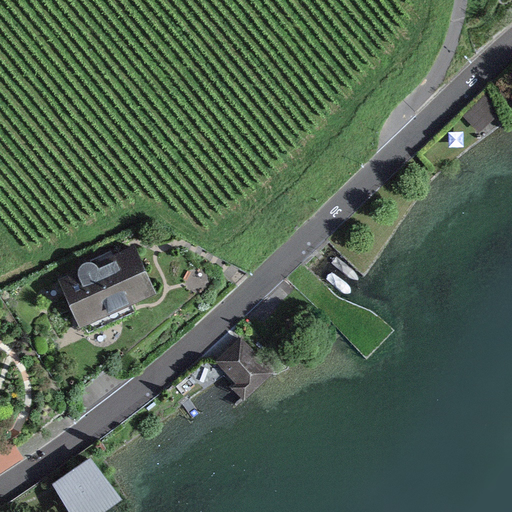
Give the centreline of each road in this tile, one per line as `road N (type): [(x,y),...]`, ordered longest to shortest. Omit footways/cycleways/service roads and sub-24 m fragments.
road 1 (residential): [(407,139),(198,341),(108,415),(0,485)]
road 2 (residential): [(407,139),(401,109),(438,72),(460,0)]
road 3 (residential): [(511,41),(407,139)]
